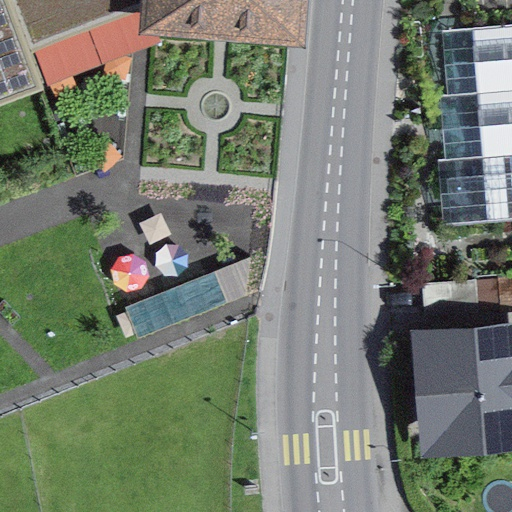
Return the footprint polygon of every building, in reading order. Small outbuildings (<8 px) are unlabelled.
[(0,0),(0,94),(42,79),(32,45),(154,0),(0,0)] [(293,0),(157,0),(156,13),(292,23),(293,0)] [(511,26),(440,31),(453,230),(511,226),(511,26)] [(511,275),(499,276),(501,305),(511,304),(511,275)] [(475,278),(426,282),(428,311),(477,308),(475,278)] [(511,334),(433,341),(435,369),(421,370),(424,405),(438,404),(440,433),(511,426),(511,334)]
